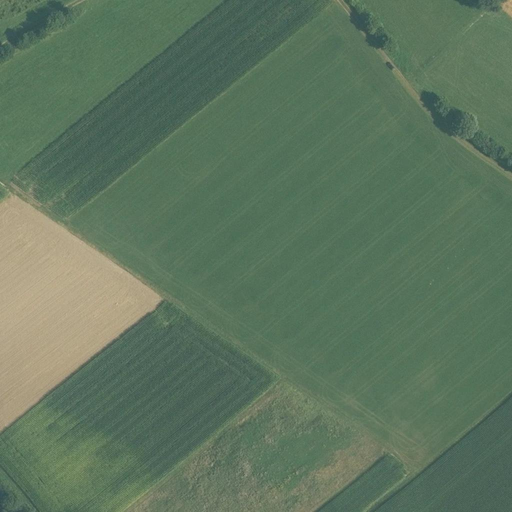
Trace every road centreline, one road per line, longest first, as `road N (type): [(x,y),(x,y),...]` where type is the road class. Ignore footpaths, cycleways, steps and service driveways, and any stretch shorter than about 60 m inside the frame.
road 1 (track): [(418,471),(0,183)]
road 2 (track): [(511,175),(435,117),(336,0)]
road 3 (track): [(368,511),(511,395)]
road 4 (track): [(406,80),(496,0)]
